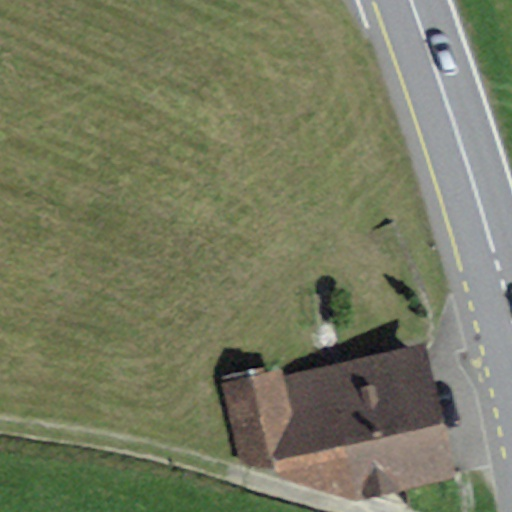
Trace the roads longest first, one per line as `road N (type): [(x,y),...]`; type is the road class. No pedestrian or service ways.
road 1 (primary): [(411,0),(511,316)]
road 2 (track): [(0,425),(228,472)]
